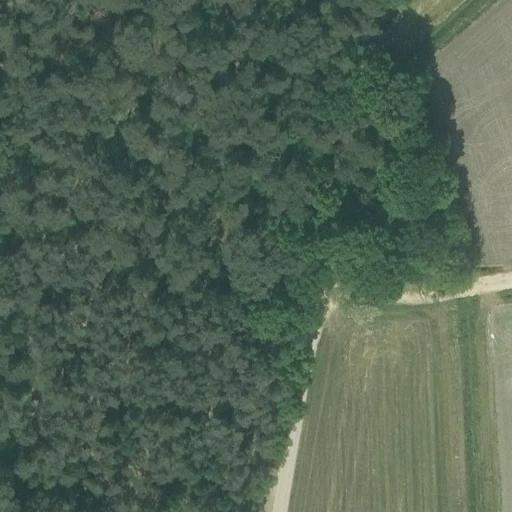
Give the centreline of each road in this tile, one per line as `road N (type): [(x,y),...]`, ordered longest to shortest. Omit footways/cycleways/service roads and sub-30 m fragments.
road 1 (unclassified): [(367,0),(276,511)]
road 2 (track): [(316,286),(511,278)]
